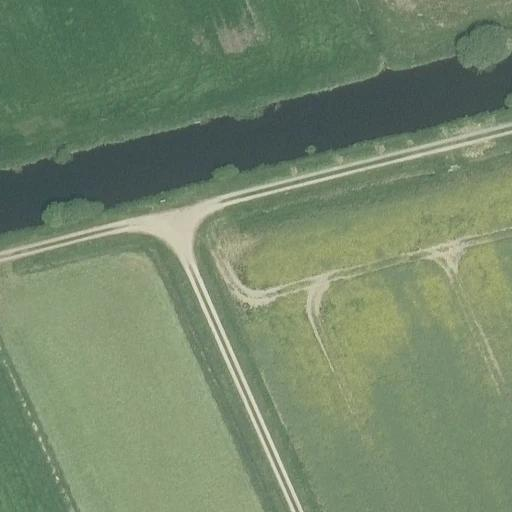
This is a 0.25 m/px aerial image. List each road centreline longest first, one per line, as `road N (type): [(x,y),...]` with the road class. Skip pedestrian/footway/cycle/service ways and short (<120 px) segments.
road 1 (track): [(172,206),(511,120)]
road 2 (track): [(299,511),(172,206)]
road 3 (track): [(172,206),(0,249)]
